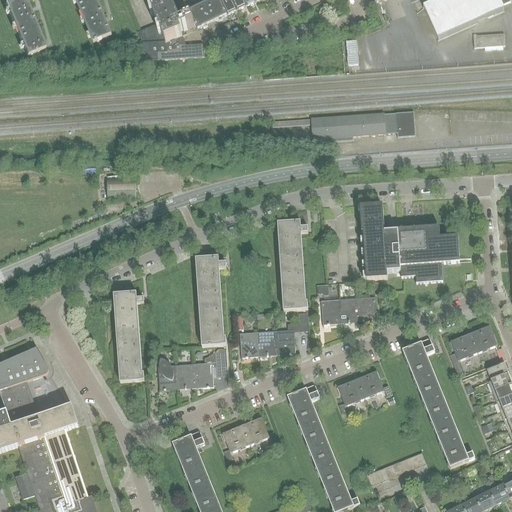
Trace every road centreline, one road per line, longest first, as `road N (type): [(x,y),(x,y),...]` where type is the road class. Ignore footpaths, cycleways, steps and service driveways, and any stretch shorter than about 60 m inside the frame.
road 1 (residential): [(483,184),(294,198),(48,308)]
road 2 (residential): [(490,292),(126,444)]
road 3 (residential): [(126,444),(48,308)]
road 4 (residential): [(254,25),(265,33),(324,31),(353,20),(355,0)]
